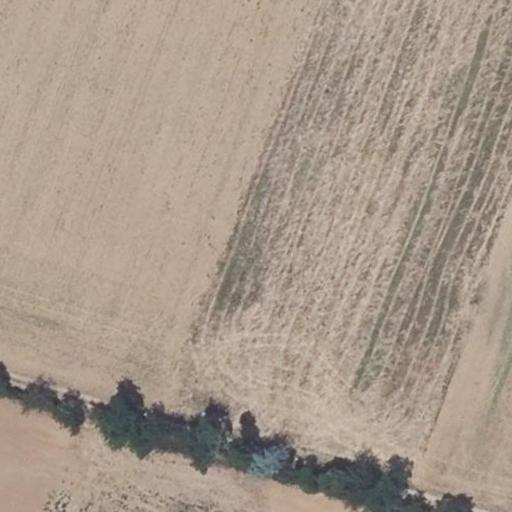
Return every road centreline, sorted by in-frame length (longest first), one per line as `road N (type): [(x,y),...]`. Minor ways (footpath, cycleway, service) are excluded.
road 1 (track): [(477,511),(0,370)]
road 2 (track): [(511,263),(425,496)]
